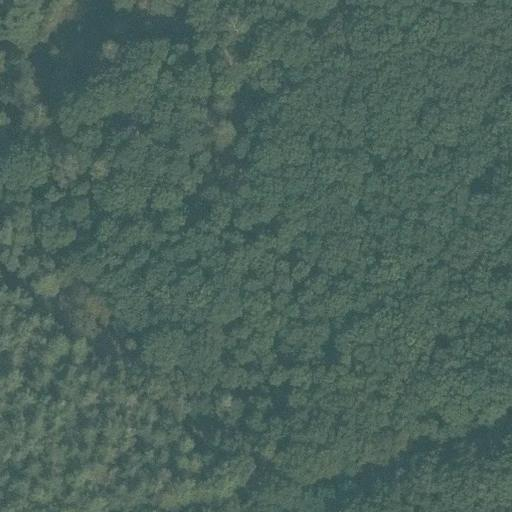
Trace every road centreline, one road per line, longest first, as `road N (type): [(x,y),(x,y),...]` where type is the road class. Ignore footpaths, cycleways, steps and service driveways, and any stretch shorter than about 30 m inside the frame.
road 1 (track): [(0,249),(277,504)]
road 2 (track): [(229,0),(0,188)]
road 3 (track): [(511,436),(338,493),(277,504)]
